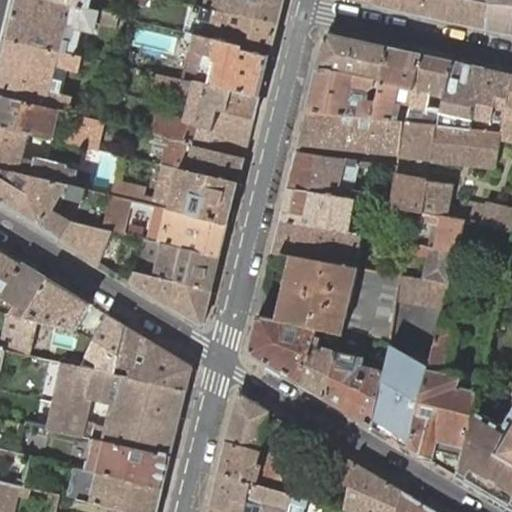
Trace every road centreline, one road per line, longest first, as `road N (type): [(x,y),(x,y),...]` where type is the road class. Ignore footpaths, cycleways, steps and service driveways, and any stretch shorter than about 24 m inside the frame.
road 1 (tertiary): [(307,9),(222,357)]
road 2 (tertiary): [(222,357),(480,511)]
road 3 (tertiary): [(0,220),(222,357)]
road 4 (residential): [(511,54),(307,9)]
road 5 (tertiary): [(222,357),(184,511)]
